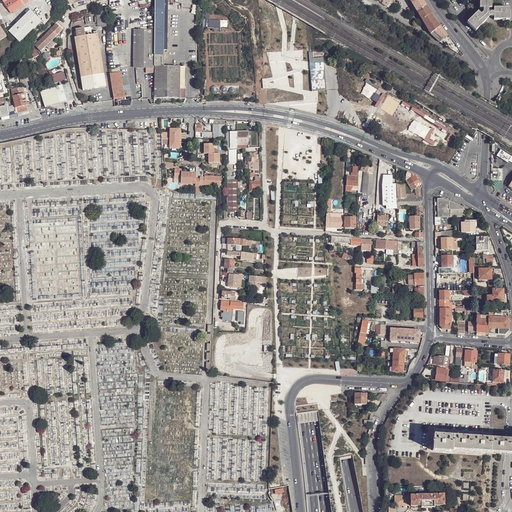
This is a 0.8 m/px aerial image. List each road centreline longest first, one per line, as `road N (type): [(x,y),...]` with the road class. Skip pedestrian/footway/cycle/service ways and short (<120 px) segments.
road 1 (motorway): [(270,0),(279,162),(313,459)]
road 2 (motorway): [(320,348),(292,0)]
road 3 (tertiary): [(406,383),(317,379),(297,388),(290,416),(300,511)]
road 4 (secondary): [(0,136),(90,116),(191,111)]
road 5 (motorway): [(355,511),(320,348)]
road 6 (motorway): [(339,511),(320,348)]
road 7 (unclassified): [(265,226),(428,240)]
road 8 (tertiary): [(376,511),(375,437),(406,383)]
road 9 (residential): [(482,194),(487,72)]
